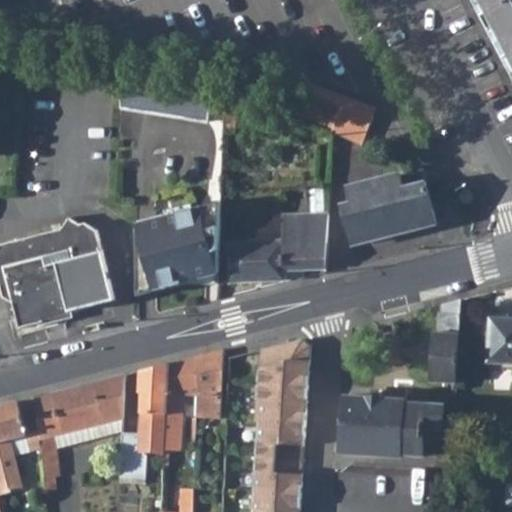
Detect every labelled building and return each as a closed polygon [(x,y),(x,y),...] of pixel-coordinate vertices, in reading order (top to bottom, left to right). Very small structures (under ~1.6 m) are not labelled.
[(511,0),(472,0),(511,75),(511,0)] [(213,95),(121,80),(120,108),(208,122),(213,95)] [(369,124),(302,100),(297,113),(333,127),(332,133),(361,148),(369,124)] [(430,172),(426,179),(448,190),(451,184),(430,172)] [(427,181),(405,187),(401,174),(350,187),(358,216),(349,219),(355,244),(438,222),(427,181)] [(142,292),(207,274),(205,270),(220,271),(221,210),(222,203),(138,223),(139,230),(141,280),(142,292)] [(284,279),(287,280),(287,268),(329,265),(330,212),(284,214),(285,239),(230,243),(232,282),(284,279)] [(43,318),(114,299),(97,230),(86,222),(81,224),(70,217),(63,229),(0,243),(0,285),(0,286),(5,304),(13,303),(19,327),(43,322),(43,318)] [(432,382),(456,383),(460,317),(441,316),(440,335),(436,335),(432,382)] [(511,319),(492,317),(489,361),(511,362),(511,319)] [(260,420),(253,511),(301,511),(307,418),(312,348),(304,339),(261,350),(256,420),(260,420)] [(222,350),(195,357),(196,396),(196,417),(220,418),(222,360),(222,350)] [(169,364),(165,450),(166,450),(184,451),(185,395),(196,396),(195,357),(169,364)] [(122,435),(121,479),(146,480),(146,477),(165,478),(166,450),(165,450),(169,364),(141,371),(140,392),(141,392),(138,436),(122,435)] [(126,375),(35,398),(40,448),(43,478),(55,477),(60,477),(56,436),(123,419),(126,375)] [(346,397),(343,455),(401,458),(402,454),(422,456),(424,429),(442,430),(443,406),(405,403),(405,400),(359,398),(346,397)] [(35,398),(0,406),(0,495),(23,489),(14,454),(40,448),(35,398)] [(55,477),(43,478),(43,490),(56,489),(55,477)] [(184,511),(196,511),(197,486),(184,486),(184,511)]
